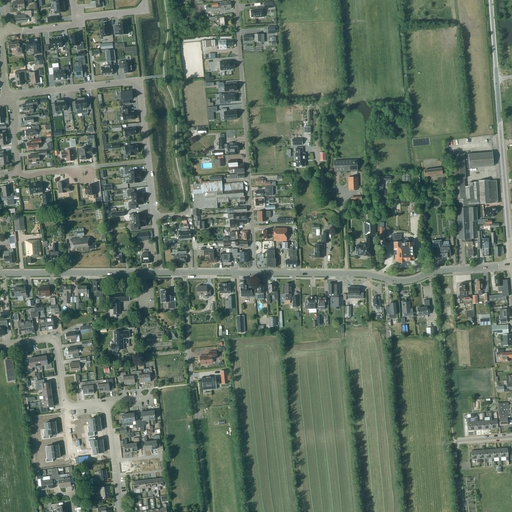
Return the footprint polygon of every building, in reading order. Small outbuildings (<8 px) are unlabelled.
[(29,4),(29,3),(32,2),(31,0),(23,0),(24,1),(14,2),(14,9),(24,8),(24,4),(29,4)] [(231,9),(231,2),(227,3),(227,2),(221,3),(212,4),(213,8),(218,7),(218,9),(221,9),(222,11),(228,10),(228,11),(230,10),(231,9)] [(250,11),(251,18),(255,17),(255,18),(264,17),(263,8),(254,9),(254,10),(250,11)] [(26,18),(31,17),(31,11),(24,11),(25,15),(15,16),(16,23),(26,22),(26,18)] [(228,25),(227,18),(224,18),(224,15),(216,16),(217,19),(220,19),(221,26),(228,25)] [(127,32),(129,32),(128,26),(127,26),(126,22),(118,23),(119,27),(113,27),(114,35),(120,35),(128,34),(127,32)] [(100,29),(101,37),(109,36),(108,28),(107,24),(101,25),(102,29),(100,29)] [(77,46),(77,50),(84,50),(83,42),(79,43),(78,34),(70,35),(71,46),(77,46)] [(56,37),(56,38),(55,38),(56,48),(62,47),(63,51),(66,51),(65,41),(65,43),(62,43),(61,37),(60,37),(60,36),(56,37)] [(25,40),(26,49),(34,49),(34,54),(40,53),(39,39),(25,40)] [(219,41),(219,50),(226,49),(226,47),(231,47),(231,46),(233,46),(233,40),(219,41)] [(16,55),(20,55),(23,54),(23,46),(19,47),(19,41),(8,42),(9,49),(16,48),(16,53),(16,55)] [(113,75),(112,70),(112,66),(111,66),(111,61),(115,61),(114,50),(106,51),(107,62),(108,66),(101,67),(102,76),(113,75)] [(125,73),(132,73),(130,62),(126,63),(126,61),(118,62),(119,69),(124,68),(125,73)] [(220,62),(220,70),(231,70),(231,69),(235,68),(235,64),(231,64),(231,61),(220,62)] [(75,75),(75,79),(83,78),(83,74),(82,74),(81,68),(82,68),(81,62),(73,63),(74,69),(75,69),(76,75),(75,75)] [(62,70),(59,70),(60,80),(66,80),(65,74),(69,73),(68,66),(61,67),(62,70)] [(53,68),(49,69),(49,73),(53,73),(53,75),(54,81),(60,80),(59,70),(58,67),(53,68)] [(38,76),(42,76),(42,69),(36,70),(36,72),(31,73),(31,79),(30,80),(31,84),(39,83),(38,76)] [(14,72),(15,75),(16,86),(23,85),(22,78),(23,78),(22,76),(26,75),(25,70),(14,72)] [(223,83),(217,83),(218,87),(224,87),(225,91),(237,91),(236,84),(223,85),(223,83)] [(123,104),(129,104),(129,99),(132,99),(131,91),(119,93),(120,99),(122,99),(122,100),(123,104)] [(224,95),(219,95),(220,105),(225,104),(225,102),(235,101),(235,94),(224,95)] [(77,111),(76,109),(82,109),(81,98),(75,99),(75,102),(72,102),(73,111),(77,111)] [(81,98),(82,109),(87,108),(87,110),(91,109),(90,100),(87,101),(86,98),(81,98)] [(25,104),(22,105),(23,112),(29,111),(29,113),(33,113),(32,105),(37,104),(37,100),(25,101),(25,104)] [(60,100),(54,101),(55,104),(52,104),(53,114),(56,113),(56,112),(61,111),(60,100)] [(70,112),(69,102),(66,103),(66,100),(60,100),(61,111),(67,111),(67,112),(70,112)] [(123,121),(134,119),(134,112),(130,112),(130,106),(122,107),(123,113),(122,113),(123,121)] [(226,111),(226,108),(221,109),(221,112),(224,112),(224,120),(237,119),(236,111),(226,111)] [(31,117),(24,118),(25,124),(34,123),(33,118),(39,117),(39,113),(31,114),(31,117)] [(35,131),(39,131),(38,126),(32,127),(33,130),(25,130),(26,137),(36,136),(35,131)] [(129,129),(129,128),(124,129),(125,137),(130,136),(130,135),(136,135),(135,128),(129,129)] [(38,144),(41,144),(40,139),(31,140),(32,143),(27,143),(28,150),(38,149),(38,144)] [(229,149),(229,151),(228,151),(228,155),(237,155),(236,151),(239,151),(238,146),(236,146),(236,144),(227,144),(227,145),(224,145),(224,139),(218,139),(219,150),(229,149)] [(133,154),(138,153),(137,145),(125,147),(126,155),(128,154),(128,156),(134,156),(133,154)] [(80,149),(78,149),(78,156),(81,156),(82,160),(81,160),(89,159),(88,155),(90,155),(94,155),(93,149),(88,149),(88,148),(80,149)] [(295,148),(295,154),(295,163),(296,163),(296,167),(305,167),(304,160),(305,160),(305,153),(302,154),(301,148),(302,148),(295,148)] [(66,152),(61,152),(62,158),(66,158),(67,162),(73,161),(72,150),(66,151),(66,152)] [(1,151),(0,151),(0,160),(9,159),(8,154),(2,155),(1,151)] [(38,152),(39,155),(28,156),(29,163),(39,161),(39,159),(42,158),(42,155),(47,155),(46,151),(38,152)] [(454,179),(455,179),(464,178),(465,178),(465,168),(493,166),(492,152),(453,155),(454,179)] [(357,159),(333,160),(333,172),(357,171),(357,159)] [(244,172),(243,165),(243,164),(237,165),(237,161),(228,161),(229,170),(234,169),(234,173),(235,173),(244,172)] [(128,174),(129,178),(141,176),(140,172),(139,172),(139,170),(132,171),(131,168),(124,168),(125,175),(128,174)] [(424,170),(424,176),(442,174),(442,168),(424,170)] [(377,188),(377,193),(383,192),(383,187),(383,180),(385,180),(385,181),(391,181),(391,176),(384,177),(384,178),(382,178),(382,177),(376,177),(377,188)] [(270,185),(273,185),(273,186),(276,186),(275,181),(273,182),(270,182),(265,182),(265,181),(263,181),(263,178),(257,178),(257,179),(255,179),(256,184),(263,184),(263,183),(265,183),(265,186),(270,185)] [(348,190),(357,190),(357,178),(348,178),(348,190)] [(457,206),(457,208),(468,208),(468,205),(476,204),(498,203),(496,180),(490,181),(489,180),(478,181),(478,182),(468,183),(468,186),(465,186),(464,178),(455,179),(457,199),(459,199),(459,206),(457,206)] [(203,184),(192,185),(193,195),(194,195),(195,209),(217,207),(217,203),(223,202),(229,202),(229,199),(239,199),(239,204),(243,204),(243,201),(245,201),(244,196),(243,182),(222,184),(221,181),(203,182),(203,184)] [(71,191),(70,185),(65,186),(65,182),(57,183),(59,193),(66,193),(66,192),(71,191)] [(29,185),(30,193),(42,192),(41,183),(37,184),(37,183),(34,184),(29,185)] [(88,189),(85,189),(85,195),(89,195),(92,195),(93,195),(93,199),(95,199),(96,198),(94,185),(88,186),(88,189)] [(1,201),(8,200),(8,205),(14,204),(13,193),(10,194),(9,186),(2,187),(3,193),(0,194),(1,201)] [(255,192),(255,197),(264,196),(264,195),(265,195),(265,196),(273,195),(273,186),(265,186),(265,191),(263,192),(263,190),(257,191),(255,192)] [(134,189),(127,190),(127,197),(131,196),(131,199),(143,198),(143,194),(142,194),(142,192),(134,193),(134,189)] [(50,205),(49,193),(42,194),(43,205),(50,205)] [(144,203),(143,198),(131,199),(132,203),(128,203),(129,209),(136,209),(135,205),(143,204),(143,203),(144,203)] [(476,204),(468,205),(468,208),(457,208),(459,239),(465,239),(465,242),(466,242),(471,241),(471,238),(476,238),(475,221),(477,221),(476,207),(476,204)] [(489,209),(483,210),(484,214),(484,217),(490,217),(494,216),(494,214),(494,213),(497,213),(497,212),(498,212),(498,210),(497,210),(497,208),(493,208),(493,207),(489,207),(489,209)] [(266,211),(258,211),(258,221),(266,221),(266,217),(271,217),(270,211),(266,211)] [(23,215),(14,216),(16,232),(24,231),(23,215)] [(238,220),(238,219),(230,220),(230,227),(238,227),(238,225),(246,224),(246,220),(238,220)] [(146,220),(134,221),(134,225),(130,225),(131,231),(138,230),(138,227),(145,226),(145,225),(146,224),(146,220)] [(199,221),(200,229),(207,229),(207,221),(199,221)] [(375,221),(366,222),(366,235),(368,235),(371,235),(375,235),(375,221)] [(179,239),(191,238),(190,231),(186,231),(186,229),(188,228),(188,224),(182,225),(182,229),(183,229),(183,231),(178,232),(179,239)] [(269,231),(263,231),(263,239),(270,239),(270,236),(273,236),(274,241),(287,241),(286,229),(285,228),(273,228),(273,232),(269,232),(269,231)] [(236,239),(240,238),(239,236),(241,236),(241,239),(243,239),(243,240),(249,240),(248,231),(242,231),(242,234),(239,235),(239,232),(235,232),(229,232),(230,240),(236,239)] [(138,241),(149,240),(148,232),(137,233),(138,241)] [(394,259),(394,262),(403,262),(404,261),(413,261),(413,259),(415,259),(414,253),(413,253),(413,243),(411,243),(411,241),(406,241),(406,242),(400,242),(400,234),(393,235),(391,235),(392,243),(394,242),(394,250),(392,250),(393,259),(394,259)] [(355,251),(354,251),(354,255),(355,255),(358,255),(358,257),(363,256),(367,256),(367,257),(372,256),(372,252),(371,252),(371,250),(372,250),(372,238),(371,238),(371,235),(368,235),(368,238),(366,238),(366,244),(356,245),(356,247),(355,247),(355,251)] [(88,249),(96,249),(95,243),(91,244),(90,237),(70,239),(71,253),(88,251),(88,249)] [(486,256),(486,257),(488,257),(488,256),(489,256),(489,248),(490,248),(490,238),(481,239),(482,240),(482,252),(483,256),(486,256)] [(27,256),(28,264),(34,263),(33,258),(41,258),(39,240),(24,242),(26,256),(27,256)] [(436,257),(436,258),(437,258),(438,257),(444,256),(444,257),(449,257),(448,241),(440,242),(440,240),(432,241),(433,247),(437,247),(437,252),(435,252),(436,257)] [(478,247),(477,241),(471,241),(466,242),(467,247),(466,247),(466,257),(467,257),(468,257),(469,257),(470,257),(471,257),(474,256),(473,250),(474,250),(474,249),(473,248),(473,247),(478,247)] [(49,255),(49,261),(60,260),(60,254),(60,251),(56,251),(56,244),(53,244),(53,251),(49,251),(49,255)] [(315,244),(315,258),(323,258),(323,250),(324,250),(324,245),(315,244)] [(500,255),(503,255),(503,254),(503,247),(500,247),(500,246),(494,247),(495,256),(500,256),(500,255)] [(8,251),(3,251),(4,256),(4,257),(4,262),(9,261),(9,262),(11,263),(14,263),(15,262),(14,253),(13,253),(13,249),(8,249),(8,251)] [(233,255),(233,249),(229,249),(229,253),(220,253),(221,263),(231,262),(230,255),(233,255)] [(237,249),(233,249),(233,255),(233,258),(237,257),(237,255),(240,255),(240,262),(245,262),(246,262),(248,262),(248,252),(240,252),(240,253),(237,253),(237,249)] [(175,261),(178,261),(178,264),(187,263),(187,255),(185,255),(184,254),(186,254),(186,250),(178,250),(178,255),(175,256),(175,260),(175,261)] [(217,263),(216,252),(214,252),(214,250),(204,251),(204,255),(208,255),(208,263),(217,263)] [(267,250),(267,267),(276,266),(276,258),(275,258),(275,250),(267,250)] [(117,256),(116,256),(116,260),(119,260),(119,261),(120,262),(121,262),(121,263),(125,263),(125,256),(123,256),(122,253),(122,251),(117,251),(117,254),(117,256)] [(141,254),(142,263),(151,263),(150,255),(148,255),(148,253),(141,254)] [(241,297),(254,297),(254,288),(247,288),(247,280),(241,280),(241,285),(240,285),(240,288),(241,288),(241,297)] [(482,285),(481,281),(476,282),(476,286),(476,287),(475,287),(475,290),(476,290),(476,291),(478,291),(478,295),(482,294),(482,290),(483,290),(483,285),(482,285)] [(94,291),(96,291),(96,297),(103,297),(102,291),(100,292),(99,282),(93,282),(94,291)] [(468,283),(467,283),(467,282),(463,283),(463,284),(459,284),(460,288),(459,288),(460,292),(460,296),(459,296),(460,304),(465,303),(467,318),(474,317),(471,284),(468,284),(468,283)] [(219,284),(219,294),(230,294),(230,284),(219,284)] [(285,286),(282,286),(282,290),(282,294),(285,294),(285,297),(285,300),(290,300),(290,297),(291,297),(291,294),(291,284),(285,284),(285,286)] [(334,284),(329,284),(329,294),(333,294),(334,307),(343,307),(343,297),(338,297),(338,295),(340,295),(339,285),(334,285),(334,284)] [(256,288),(257,293),(255,293),(255,299),(260,299),(260,298),(263,298),(263,299),(263,293),(263,285),(257,285),(257,288),(256,288)] [(274,295),(275,300),(278,300),(277,292),(275,292),(274,285),(269,285),(269,292),(271,292),(271,295),(274,295)] [(25,286),(14,288),(15,297),(23,296),(24,299),(28,298),(27,295),(26,295),(25,286)] [(63,293),(64,303),(70,303),(70,299),(70,293),(70,286),(60,286),(60,293),(63,293)] [(90,290),(86,290),(86,286),(77,286),(77,292),(86,292),(86,294),(86,300),(90,299),(90,290)] [(197,295),(203,295),(203,298),(207,298),(207,297),(210,297),(210,289),(207,289),(207,286),(200,286),(200,287),(197,287),(197,295)] [(43,297),(43,295),(45,295),(45,297),(50,296),(49,287),(38,288),(39,297),(43,297)] [(351,302),(356,302),(356,295),(359,295),(359,287),(348,287),(348,295),(351,295),(351,302)] [(170,302),(170,291),(165,291),(165,290),(161,290),(161,303),(168,302),(168,309),(175,308),(175,302),(170,302)] [(119,301),(130,301),(129,292),(109,293),(109,302),(113,302),(113,309),(109,309),(110,318),(116,318),(116,314),(120,314),(119,301)] [(308,303),(305,303),(305,309),(316,309),(316,303),(316,297),(307,297),(308,298),(306,298),(306,300),(306,301),(308,301),(308,303)] [(372,299),(373,307),(375,306),(376,312),(381,312),(381,307),(380,307),(379,306),(380,306),(380,300),(378,301),(378,297),(373,297),(373,299),(372,299)] [(430,308),(429,299),(424,300),(424,307),(417,308),(418,316),(424,315),(425,318),(427,317),(427,315),(428,315),(427,309),(430,308)] [(391,314),(395,314),(395,317),(398,317),(397,302),(390,303),(391,314)] [(409,302),(402,302),(403,313),(404,316),(413,316),(412,309),(410,309),(409,302)] [(499,311),(499,315),(500,324),(507,323),(506,318),(509,318),(509,310),(499,311)] [(45,319),(47,331),(54,330),(53,318),(45,319)] [(47,331),(45,319),(38,320),(40,332),(47,331)] [(25,322),(27,334),(34,333),(32,321),(25,322)] [(27,334),(25,322),(18,323),(20,335),(27,334)] [(507,325),(492,326),(492,334),(493,334),(493,333),(492,326),(496,326),(497,333),(497,334),(503,334),(504,343),(501,343),(500,344),(500,348),(503,348),(503,346),(504,346),(511,345),(510,335),(508,335),(507,325)] [(112,352),(113,353),(116,353),(117,352),(117,349),(123,349),(123,338),(130,338),(129,331),(114,332),(114,344),(111,344),(111,350),(112,350),(112,352)] [(66,334),(66,340),(70,339),(71,343),(76,342),(76,339),(76,338),(75,335),(79,335),(78,332),(75,332),(75,333),(66,334)] [(77,349),(81,349),(80,346),(77,346),(77,347),(68,348),(68,354),(78,353),(77,349)] [(200,365),(203,364),(205,366),(206,364),(212,363),(212,359),(217,358),(216,351),(209,352),(209,355),(199,356),(200,365)] [(511,358),(511,353),(496,353),(496,357),(500,356),(500,362),(508,362),(508,358),(511,358)] [(46,356),(40,357),(42,366),(46,365),(46,370),(52,369),(51,362),(47,363),(46,356)] [(40,357),(34,358),(36,367),(39,366),(40,371),(42,370),(42,366),(40,357)] [(36,367),(34,358),(28,359),(29,365),(26,366),(27,373),(33,372),(32,367),(36,367)] [(5,360),(6,370),(8,377),(15,376),(12,359),(5,360)] [(70,363),(71,371),(80,370),(79,362),(70,363)] [(144,373),(145,383),(151,382),(150,375),(152,375),(152,369),(149,370),(149,369),(144,369),(144,373)] [(131,375),(129,375),(130,384),(135,384),(134,377),(137,377),(136,371),(131,372),(131,375)] [(141,371),(136,371),(137,377),(139,376),(140,383),(145,383),(144,373),(141,374),(141,371)] [(227,371),(220,371),(221,384),(228,384),(227,371)] [(130,384),(129,375),(126,375),(125,372),(120,373),(121,379),(124,378),(124,385),(130,384)] [(210,386),(210,389),(216,389),(217,389),(215,376),(201,378),(202,387),(210,386)] [(103,380),(105,392),(110,392),(110,389),(111,389),(111,390),(113,390),(113,389),(112,379),(103,380)] [(42,386),(42,390),(51,389),(50,383),(44,383),(43,380),(37,381),(37,387),(42,386)] [(100,380),(95,381),(96,386),(99,386),(99,393),(105,392),(103,380),(100,380)] [(90,384),(88,385),(89,394),(94,393),(93,387),(96,386),(95,381),(90,381),(90,384)] [(89,394),(88,385),(85,385),(85,382),(80,383),(80,388),(83,388),(84,395),(89,394)] [(44,405),(40,406),(41,413),(47,412),(47,407),(53,407),(52,400),(44,402),(44,405)] [(499,418),(500,426),(507,426),(507,418),(505,418),(505,417),(506,417),(511,417),(511,404),(510,405),(508,405),(508,403),(501,403),(498,403),(498,410),(499,410),(499,411),(499,417),(499,418)] [(153,411),(148,412),(149,420),(152,419),(153,424),(155,424),(155,419),(154,415),(157,415),(156,410),(153,411)] [(143,420),(139,421),(140,428),(144,427),(143,425),(146,425),(146,421),(149,421),(149,420),(148,412),(145,412),(145,411),(140,411),(141,418),(142,418),(143,420)] [(136,428),(140,428),(139,421),(135,421),(134,413),(128,414),(129,426),(133,425),(133,427),(135,426),(136,428)] [(482,421),(483,430),(490,429),(489,421),(484,421),(484,418),(484,417),(484,413),(481,413),(482,421)] [(489,421),(490,429),(497,429),(496,420),(491,421),(491,417),(492,417),(491,413),(488,413),(489,421)] [(468,431),(476,431),(475,422),(470,422),(469,419),(470,419),(470,414),(467,415),(468,431)] [(475,418),(475,422),(476,431),(483,430),(482,421),(477,422),(477,418),(475,418)] [(154,441),(150,442),(151,449),(157,449),(156,442),(160,441),(159,435),(153,436),(154,441)] [(134,444),(130,444),(131,452),(137,451),(136,444),(139,444),(139,438),(133,438),(134,444)] [(498,457),(499,461),(501,461),(501,457),(500,449),(493,450),(493,458),(498,457)] [(508,460),(507,449),(500,449),(501,457),(506,457),(506,460),(508,460)] [(484,462),(486,462),(486,458),(485,450),(478,451),(479,459),(484,458),(484,462)] [(491,458),(491,461),(494,461),(493,458),(493,450),(485,450),(486,458),(491,458)] [(479,462),(479,459),(478,451),(471,451),(471,459),(477,459),(477,462),(479,462)] [(67,478),(64,478),(65,487),(71,486),(70,477),(73,477),(72,467),(68,467),(69,474),(67,474),(67,478)] [(55,479),(58,479),(59,488),(65,487),(64,478),(61,478),(60,475),(58,475),(57,468),(54,469),(55,479)] [(51,469),(52,476),(49,476),(50,480),(47,480),(48,489),(53,488),(52,479),(55,479),(54,469),(51,469)] [(37,480),(41,479),(41,481),(42,490),(48,489),(47,480),(43,481),(43,477),(40,477),(39,470),(36,471),(37,480)] [(100,480),(107,480),(106,470),(98,471),(99,477),(94,478),(95,484),(100,484),(100,480)] [(105,496),(109,496),(108,487),(100,488),(102,500),(106,499),(105,496)] [(58,511),(66,511),(65,506),(59,506),(58,503),(50,504),(51,510),(52,510),(52,511),(58,511)]
